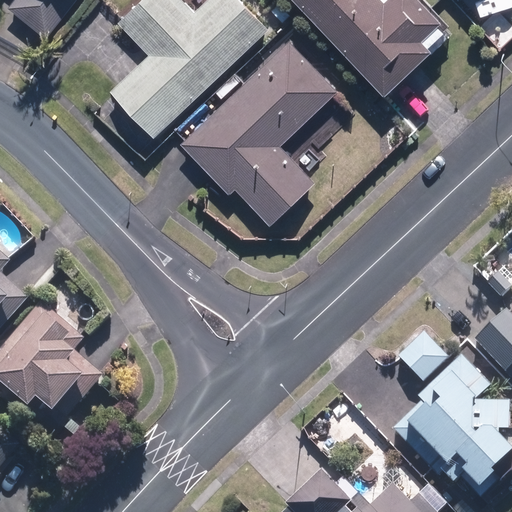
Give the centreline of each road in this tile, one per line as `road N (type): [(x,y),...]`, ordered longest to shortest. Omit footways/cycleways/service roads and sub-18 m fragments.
road 1 (tertiary): [(511,137),(283,349)]
road 2 (residential): [(150,261),(0,113)]
road 3 (tertiary): [(238,389),(125,511)]
road 4 (residential): [(150,261),(249,319),(283,349)]
road 5 (residential): [(238,389),(205,356),(150,261)]
